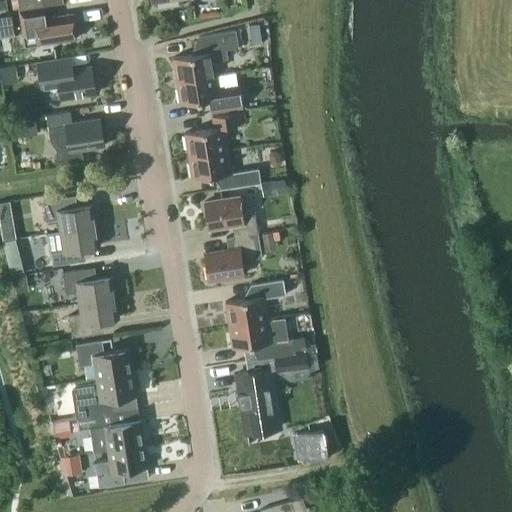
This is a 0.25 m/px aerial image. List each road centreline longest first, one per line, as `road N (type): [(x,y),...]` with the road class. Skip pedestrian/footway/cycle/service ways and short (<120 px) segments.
road 1 (residential): [(179,511),(204,459),(119,0)]
road 2 (track): [(194,489),(354,464)]
